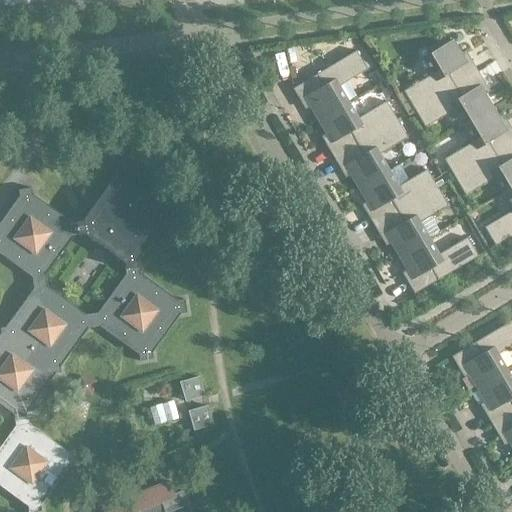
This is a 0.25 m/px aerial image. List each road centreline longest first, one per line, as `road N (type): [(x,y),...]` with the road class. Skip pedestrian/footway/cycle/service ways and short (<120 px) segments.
road 1 (residential): [(224,66),(404,357)]
road 2 (residential): [(404,357),(494,511)]
road 3 (residential): [(404,357),(511,293)]
